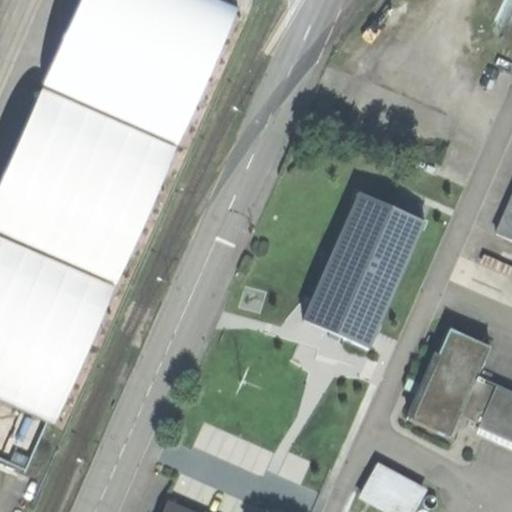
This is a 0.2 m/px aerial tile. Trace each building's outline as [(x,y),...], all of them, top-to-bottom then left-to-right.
[(0,398),(51,420),(56,421),(236,4),(227,0),(61,0),(41,47),(38,89),(23,88),(0,140),(0,398)] [(357,193),(302,319),(336,333),(368,346),(423,222),(357,193)] [(511,197),(496,234),(511,241),(511,197)] [(460,418),(479,426),(495,390),(483,385),(484,382),(477,379),(490,348),(449,330),(408,423),(450,441),(460,418)] [(511,393),(497,386),(495,390),(479,426),(477,429),(511,445),(511,393)] [(378,467),(362,498),(387,511),(412,511),(423,491),(378,467)]
